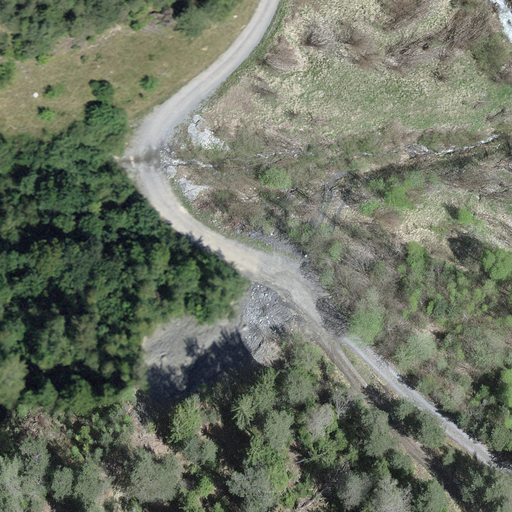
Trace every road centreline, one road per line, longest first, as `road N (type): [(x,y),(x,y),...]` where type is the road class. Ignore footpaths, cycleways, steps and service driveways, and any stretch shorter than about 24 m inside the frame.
road 1 (track): [(276,0),(244,52),(164,121),(151,144),(153,178),(165,207),(187,228),(307,302),(352,380),(480,511)]
road 2 (track): [(315,327),(334,331),(511,474)]
